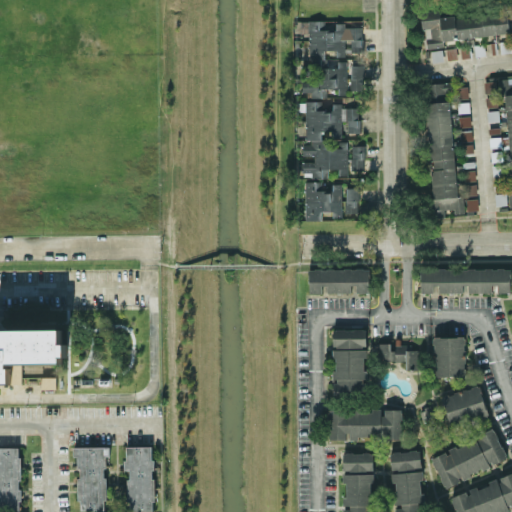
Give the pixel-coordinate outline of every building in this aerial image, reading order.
[(443,40),(509,32),(507,9),(440,17),(439,10),(421,12),(425,48),(443,46),(443,40)] [(362,26),(344,26),(344,20),(309,20),(310,83),(302,83),(302,91),(310,91),(310,97),(327,97),(327,88),(338,88),(338,94),(347,94),(346,59),(324,59),(324,50),(336,49),(336,56),(345,56),(345,52),(363,52),(362,26)] [(432,61),(443,61),(442,51),(431,51),(432,61)] [(364,65),(351,65),(350,89),(363,89),(364,65)] [(511,196),(511,76),(484,78),(486,107),(498,106),(497,96),(506,96),(511,196)] [(448,92),(454,91),(452,81),(427,84),(430,102),(449,99),(448,92)] [(359,107),(341,108),(341,103),(326,103),(326,100),(305,101),(306,142),(302,142),(303,155),(314,155),(314,161),(302,161),(302,171),(311,171),(311,178),(327,177),(327,168),(338,168),(338,174),(347,174),(347,140),(321,140),(321,130),(333,130),(333,137),(342,137),(341,120),(347,120),(347,132),(360,132),(359,107)] [(427,102),(434,218),(445,217),(444,209),(454,208),(454,213),(464,212),(463,195),(456,196),(451,101),(427,102)] [(351,170),(364,170),(365,145),(352,144),(351,170)] [(305,220),(322,219),(321,211),(332,210),(333,217),(342,217),(341,186),(322,186),(322,181),(305,181),(305,220)] [(358,187),(346,187),(345,212),(358,212),(358,187)] [(369,292),(369,268),(309,268),(309,292),(324,292),(354,292),(369,292)] [(510,292),(510,268),(421,268),(421,292),(437,292),(466,292),(510,292)] [(0,382),(22,383),(22,362),(64,363),(64,343),(61,343),(61,329),(0,328),(0,382)] [(334,391),(363,390),(363,379),(366,379),(365,348),(366,348),(366,328),(333,329),(333,347),(334,391)] [(434,375),(465,376),(465,336),(434,336),(434,375)] [(392,342),(376,343),(377,360),(406,359),(406,369),(419,369),(418,349),(410,349),(410,344),(392,344),(392,342)] [(441,395),(450,426),(488,415),(479,385),(441,395)] [(402,409),(383,408),(329,407),(328,438),(348,439),(358,439),(358,437),(401,438),(402,409)] [(432,457),(443,484),(507,460),(495,429),(447,447),(449,451),(432,457)] [(153,445),(125,446),(125,470),(128,470),(128,511),(153,510),(153,445)] [(105,509),(105,456),(109,456),(109,446),(73,446),(73,456),(78,456),(78,477),(78,510),(105,509)] [(18,447),(0,447),(0,509),(18,509),(18,500),(21,500),(20,489),(18,489),(18,480),(21,480),(20,457),(18,458),(18,447)] [(422,511),(423,504),(420,450),(390,451),(391,471),(392,482),(395,481),(396,506),(395,506),(394,511),(422,511)] [(343,470),(372,471),(373,452),(343,452),(343,470)] [(372,511),(372,481),(374,481),(374,473),(344,473),(344,507),(343,507),(343,511),(372,511)] [(511,507),(511,473),(467,489),(468,491),(451,497),(456,511),(500,511),(511,508),(511,507)]
